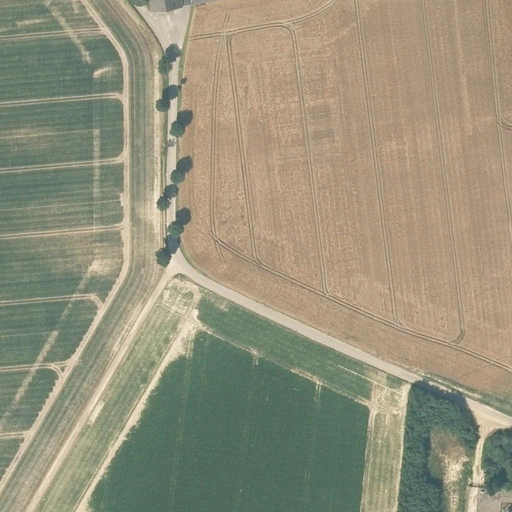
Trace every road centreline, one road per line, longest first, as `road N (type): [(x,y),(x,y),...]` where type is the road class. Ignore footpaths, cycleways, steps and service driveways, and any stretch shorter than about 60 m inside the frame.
road 1 (tertiary): [(511,423),(228,296),(178,259)]
road 2 (track): [(178,259),(28,511)]
road 3 (tertiary): [(134,0),(166,43),(172,67),(170,230),(178,259)]
